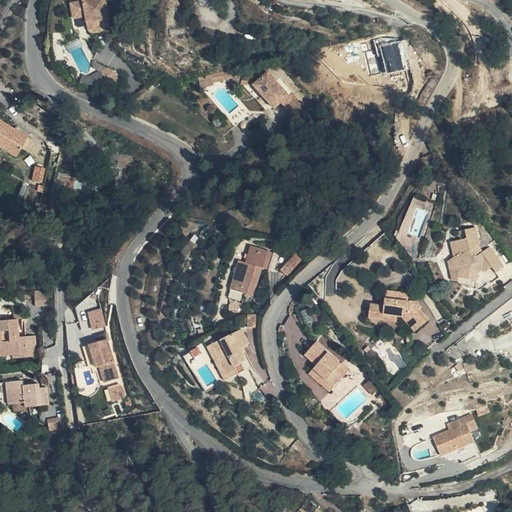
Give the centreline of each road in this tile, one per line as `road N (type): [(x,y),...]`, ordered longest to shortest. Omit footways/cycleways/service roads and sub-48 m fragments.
road 1 (residential): [(393,0),(451,40),(452,74),(394,190),(302,276),(278,304),(271,329),(291,414),(313,440),(360,468),(366,476),(355,487),(285,479),(251,465),(181,421),(148,376),(128,321),(124,266),(190,179),(190,160),(47,82),(34,48),(38,0)]
road 2 (unknown): [(62,93),(93,135),(111,181),(63,271),(63,349),(96,511)]
